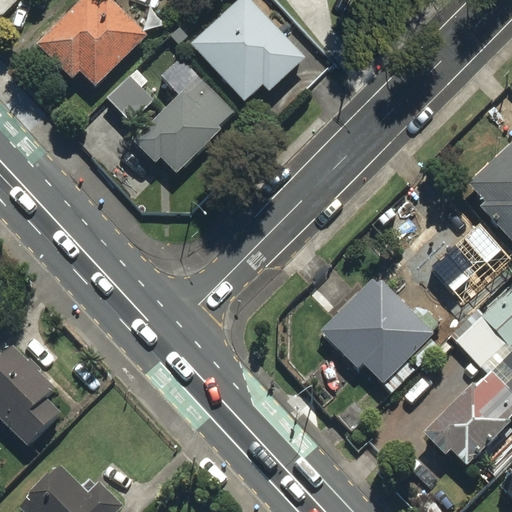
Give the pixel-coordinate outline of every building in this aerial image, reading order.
[(73,82),(88,96),(141,44),(101,4),(98,8),(90,0),(85,6),(81,2),(30,54),(65,90),(73,82)] [(182,54),(237,113),(255,96),(262,103),(301,67),(239,1),(182,54)] [(154,169),(169,184),(216,139),(212,135),(230,118),(177,63),(154,85),(173,104),(125,150),(148,174),(154,169)] [(124,131),(149,107),(137,95),(148,85),(136,73),(100,107),(124,131)] [(511,152),(508,148),(458,195),(475,214),(471,218),(511,262),(511,152)] [(440,256),(475,295),(507,266),(461,215),(458,218),(452,211),(426,235),(442,254),(440,256)] [(436,353),(425,341),(438,330),(421,313),(409,324),(371,284),(314,339),(352,378),(357,374),(384,402),(436,353)] [(511,288),(476,324),(504,354),(511,361),(511,359),(511,288)] [(504,354),(476,324),(450,348),(479,378),(504,354)] [(0,365),(0,419),(1,418),(32,449),(64,416),(52,404),(64,393),(19,347),(5,361),(0,365)] [(504,428),(511,420),(511,403),(486,377),(468,395),(467,394),(415,445),(437,467),(443,461),(459,478),(506,430),(504,428)] [(23,507),(27,511),(123,511),(129,508),(106,483),(101,487),(94,480),(85,488),(66,467),(23,507)]
